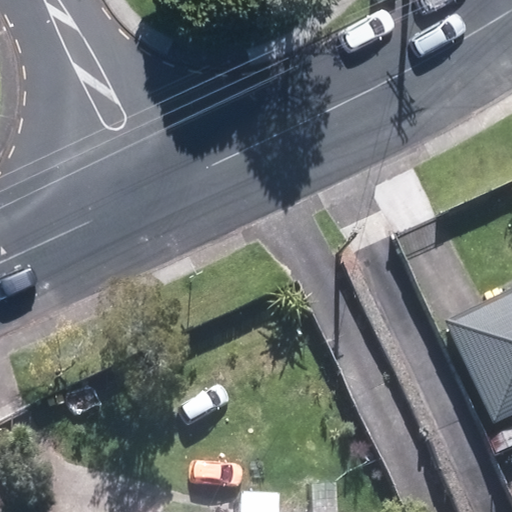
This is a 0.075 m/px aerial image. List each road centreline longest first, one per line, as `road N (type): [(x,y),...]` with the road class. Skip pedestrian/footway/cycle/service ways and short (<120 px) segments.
road 1 (tertiary): [(511,11),(150,197)]
road 2 (residential): [(45,0),(150,197)]
road 3 (tertiary): [(150,197),(0,267)]
